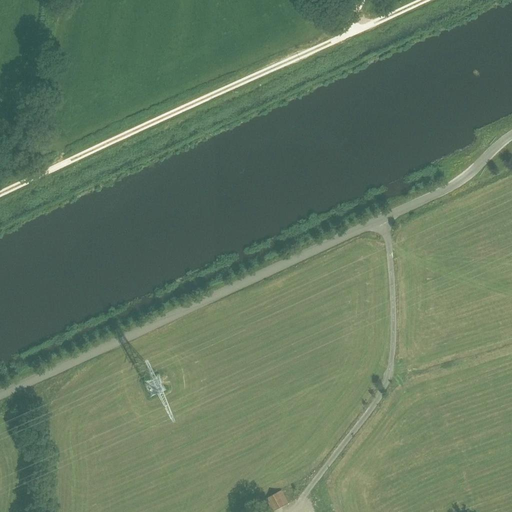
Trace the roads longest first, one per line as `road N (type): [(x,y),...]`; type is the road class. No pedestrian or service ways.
road 1 (track): [(0,192),(419,0)]
road 2 (unclassified): [(0,396),(380,220)]
road 3 (unclassified): [(380,220),(393,290),(390,375),(288,511)]
road 4 (unclassified): [(511,135),(448,190),(380,220)]
